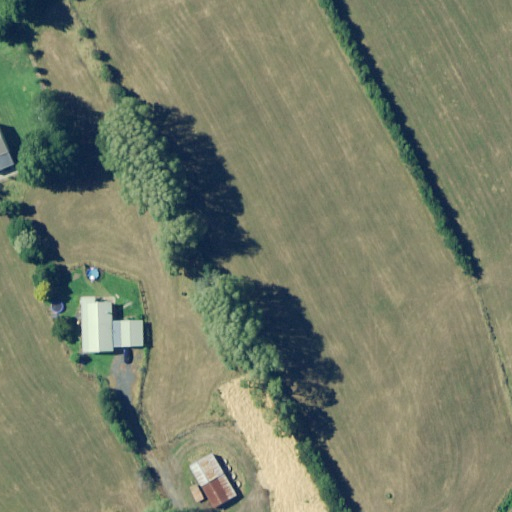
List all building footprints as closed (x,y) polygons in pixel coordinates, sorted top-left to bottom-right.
[(0,169),(12,165),(0,134),(0,169)] [(96,303),(96,298),(81,298),(83,352),(113,351),(112,302),(96,303)] [(142,321),(121,322),(121,346),(142,346),(142,321)] [(236,495),(213,454),(190,467),(214,508),(236,495)] [(199,503),(191,486),(182,490),(191,507),(199,503)]
